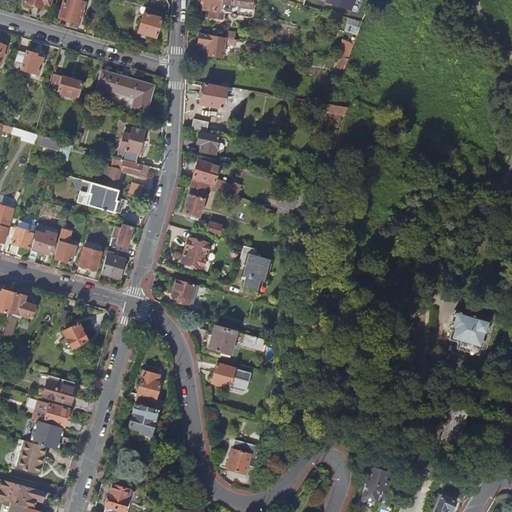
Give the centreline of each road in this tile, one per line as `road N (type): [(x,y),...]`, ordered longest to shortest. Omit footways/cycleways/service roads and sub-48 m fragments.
road 1 (residential): [(132,304),(157,316),(182,348),(202,470),(213,489),(244,504),(269,499),(311,453),(324,452),(342,474),(331,511)]
road 2 (residential): [(176,70),(170,174),(132,304)]
road 3 (residential): [(75,511),(132,304)]
road 4 (residential): [(0,18),(176,70)]
road 5 (residential): [(0,265),(132,304)]
